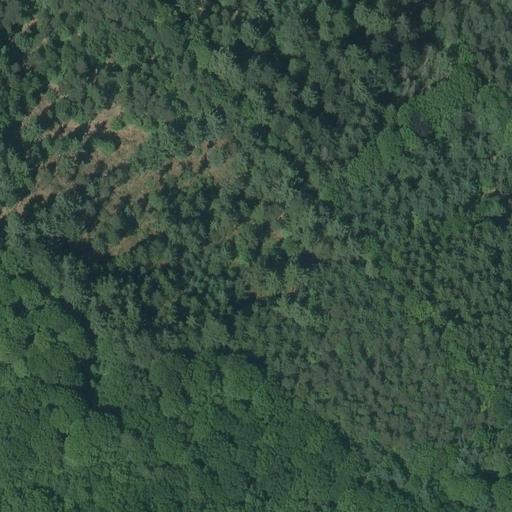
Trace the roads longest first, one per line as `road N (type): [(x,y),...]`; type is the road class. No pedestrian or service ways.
road 1 (track): [(511,431),(137,0)]
road 2 (track): [(308,511),(189,473),(89,479),(0,504)]
road 3 (track): [(0,250),(189,473)]
road 4 (track): [(0,239),(228,107)]
road 5 (track): [(0,106),(155,21)]
